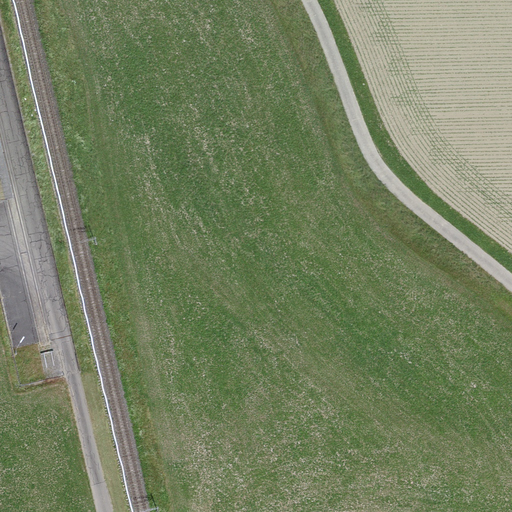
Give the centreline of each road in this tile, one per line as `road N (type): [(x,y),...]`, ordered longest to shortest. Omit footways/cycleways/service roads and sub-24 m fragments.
road 1 (track): [(309,0),(381,170),(511,282)]
road 2 (track): [(76,388),(104,511)]
